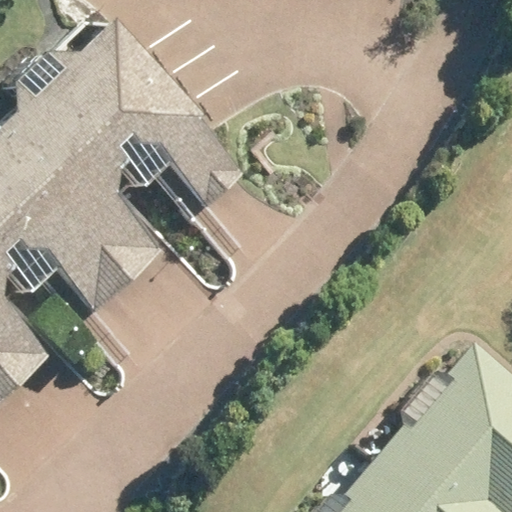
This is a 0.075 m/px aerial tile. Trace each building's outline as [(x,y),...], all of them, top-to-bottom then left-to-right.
[(0,121),(0,135),(129,276),(160,248),(111,192),(111,173),(118,166),(139,190),(165,165),(204,209),(241,176),(194,123),(200,119),(109,19),(70,54),(50,54),(15,86),(13,109),(0,121)] [(89,312),(129,276),(0,135),(0,374),(13,389),(47,358),(0,307),(0,279),(8,272),(28,293),(52,271),(89,312)] [(402,409),(403,424),(375,458),(439,511),(508,511),(511,508),(511,375),(473,342),(445,376),(430,377),(402,409)] [(0,400),(13,389),(0,374),(0,400)] [(439,511),(375,458),(342,497),(328,497),(315,511),(439,511)]
